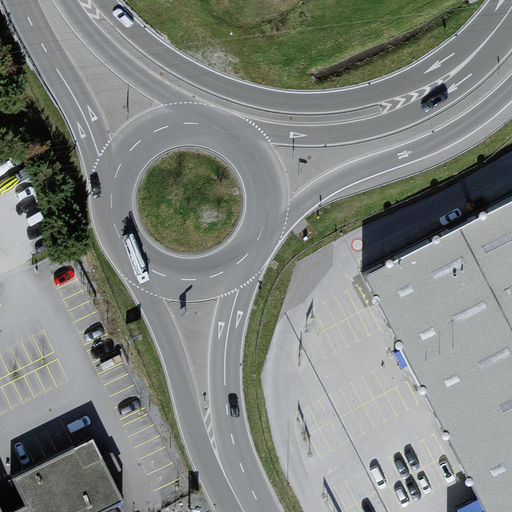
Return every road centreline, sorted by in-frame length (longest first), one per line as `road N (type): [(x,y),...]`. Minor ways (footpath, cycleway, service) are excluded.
road 1 (motorway): [(484,42),(423,77),(370,94),(279,100),(177,63),(102,0)]
road 2 (motorway): [(484,42),(445,90),(383,123),(310,135),(223,130)]
road 3 (motorway): [(261,234),(335,181),(466,125),(511,88)]
road 4 (tertiary): [(126,248),(167,331),(199,429),(240,503)]
road 5 (tertiary): [(240,503),(221,443),(219,379),(245,257)]
road 6 (secondary): [(20,0),(81,108),(110,200)]
road 7 (secondary): [(202,123),(112,57),(66,0)]
road 8 (secondary): [(202,123),(168,125),(138,141),(118,168),(110,200)]
road 9 (secondary): [(126,248),(142,264),(184,280),(245,257)]
road 10 (secondary): [(261,234),(264,174),(223,130)]
